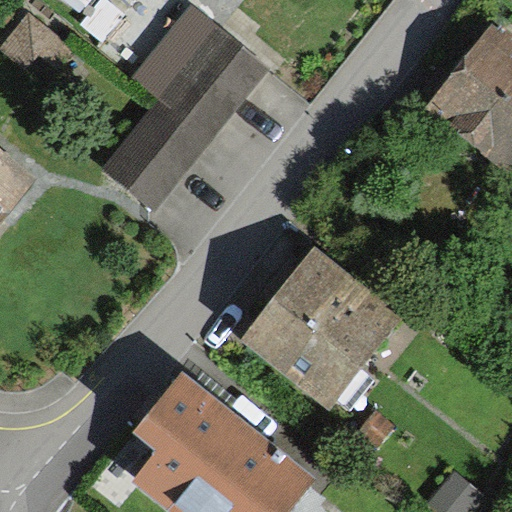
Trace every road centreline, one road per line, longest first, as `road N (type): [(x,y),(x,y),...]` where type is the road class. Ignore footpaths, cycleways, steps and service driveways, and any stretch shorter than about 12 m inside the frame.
road 1 (residential): [(425,0),(71,427),(0,494)]
road 2 (secondary): [(0,396),(363,0)]
